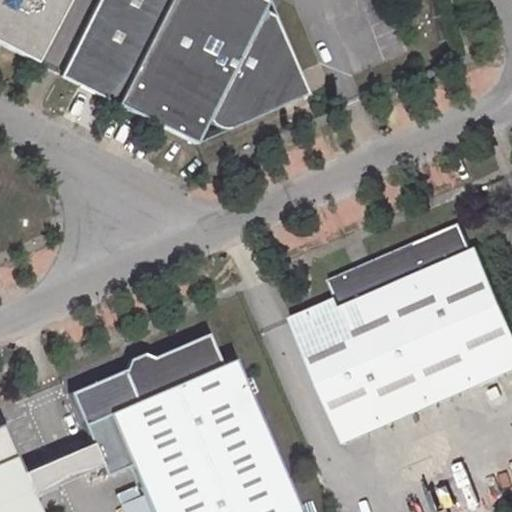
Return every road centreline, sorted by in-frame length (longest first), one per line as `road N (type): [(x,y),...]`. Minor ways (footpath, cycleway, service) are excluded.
road 1 (unclassified): [(146,262),(511,103)]
road 2 (unclassified): [(146,262),(119,182),(0,118)]
road 3 (unclassified): [(0,324),(146,262)]
